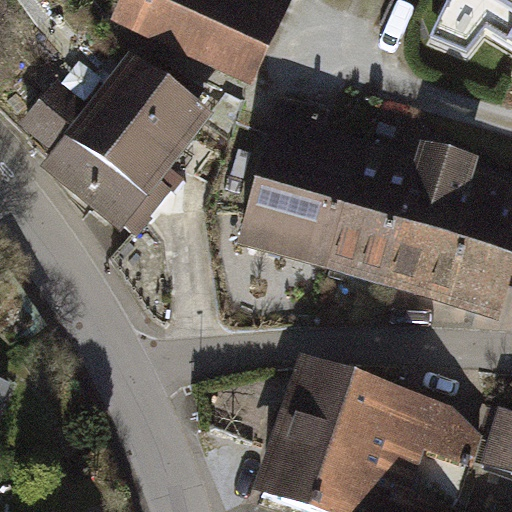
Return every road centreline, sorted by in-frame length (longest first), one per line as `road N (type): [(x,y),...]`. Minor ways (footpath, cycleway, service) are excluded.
road 1 (residential): [(511,352),(337,343),(225,348),(126,367)]
road 2 (residential): [(126,367),(0,190)]
road 3 (residential): [(182,511),(126,367)]
